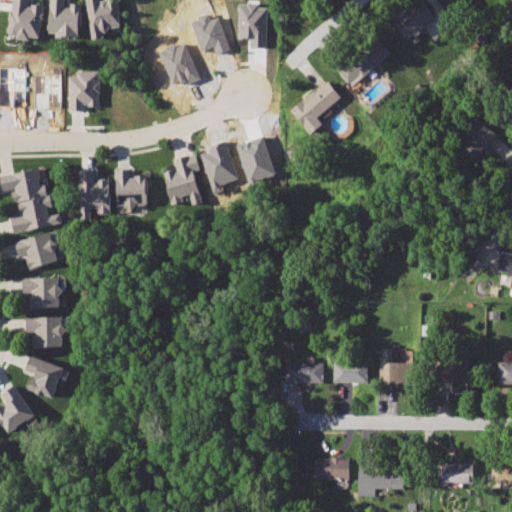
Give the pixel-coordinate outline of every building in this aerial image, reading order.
[(14,0),(13,12),(10,12),(8,33),(17,34),(17,39),(28,40),(28,36),(39,37),(41,5),(29,3),(29,0),(14,0)] [(50,0),(48,32),(79,34),(81,4),(71,2),(71,8),(66,7),(66,0),(50,0)] [(85,0),(92,40),(104,38),(102,31),(121,27),(116,0),(85,0)] [(419,0),(416,0),(394,22),(411,40),(436,17),(419,0)] [(372,38),(336,67),(349,84),(385,55),(372,38)] [(67,110),(84,110),(84,105),(98,105),(99,72),(68,71),(67,110)] [(328,80),(291,110),(310,133),(323,123),(318,116),(342,97),(328,80)] [(479,120),(467,133),(471,137),(464,148),(477,159),(498,134),(479,120)] [(195,152),(175,159),(178,168),(166,172),(175,204),(185,201),(183,196),(200,190),(193,171),(202,169),(195,152)] [(37,168),(1,175),(3,190),(13,188),(15,201),(18,202),(20,215),(12,217),(15,234),(53,225),(46,194),(43,194),(37,168)] [(115,170),(116,206),(146,206),(146,176),(132,176),(131,169),(115,170)] [(79,171),(80,208),(100,207),(100,213),(110,213),(108,181),(93,181),(93,170),(79,171)] [(50,232),(15,241),(18,256),(26,253),(31,269),(59,260),(50,232)] [(511,252),(502,250),(497,270),(511,274),(511,279),(510,288),(511,288),(511,252)] [(61,276),(22,278),(23,293),(29,293),(30,308),(63,307),(61,276)] [(63,315),(26,317),(26,332),(34,332),(35,348),(65,346),(63,315)] [(31,354),(25,370),(34,373),(28,388),(55,396),(65,367),(31,354)] [(434,364),(434,383),(468,383),(468,354),(457,354),(457,364),(434,364)] [(380,359),(380,382),(413,382),(413,359),(380,359)] [(335,361),(335,383),(367,383),(367,361),(335,361)] [(288,362),(287,381),(323,382),(323,363),(288,362)] [(511,362),(499,362),(499,383),(511,383),(511,362)] [(15,385),(1,393),(6,402),(0,406),(0,417),(12,435),(38,416),(15,385)] [(316,456),(315,479),(349,481),(348,457),(316,456)] [(511,460),(492,460),(493,482),(511,482),(511,460)] [(442,461),(442,482),(475,482),(474,461),(442,461)] [(359,466),(359,495),(376,495),(377,488),(396,488),(397,466),(359,466)]
